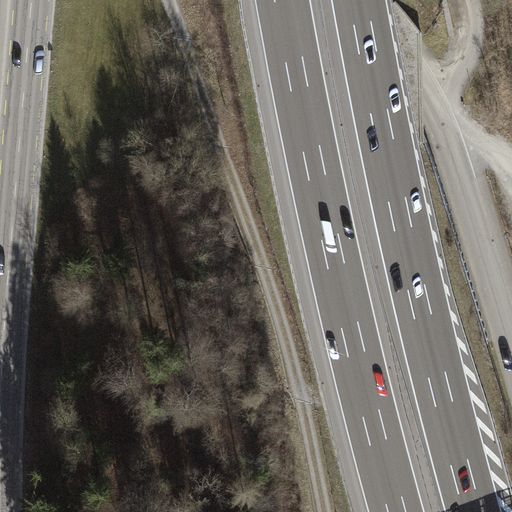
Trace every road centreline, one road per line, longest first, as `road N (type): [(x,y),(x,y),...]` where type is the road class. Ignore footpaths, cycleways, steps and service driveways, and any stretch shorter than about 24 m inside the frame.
road 1 (track): [(327,511),(276,303),(169,0)]
road 2 (motorway): [(474,511),(420,302),(359,0)]
road 3 (motorway): [(283,0),(397,511)]
road 4 (primary): [(0,446),(32,0)]
road 5 (unclassified): [(357,0),(407,55),(434,104),(511,349)]
